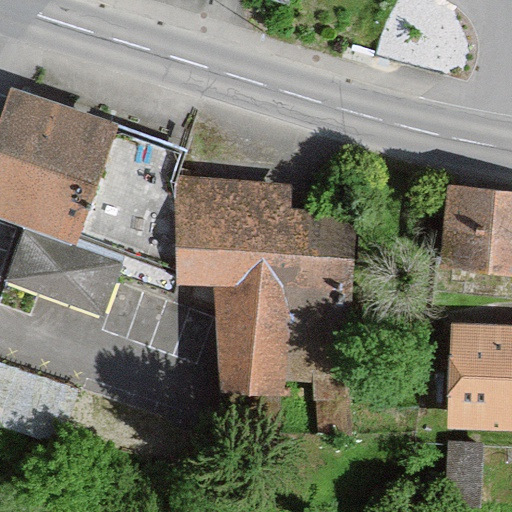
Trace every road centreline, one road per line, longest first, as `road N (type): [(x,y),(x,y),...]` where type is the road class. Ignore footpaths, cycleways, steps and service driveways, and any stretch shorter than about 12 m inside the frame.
road 1 (tertiary): [(511,146),(351,111),(0,2)]
road 2 (unknown): [(0,282),(177,357)]
